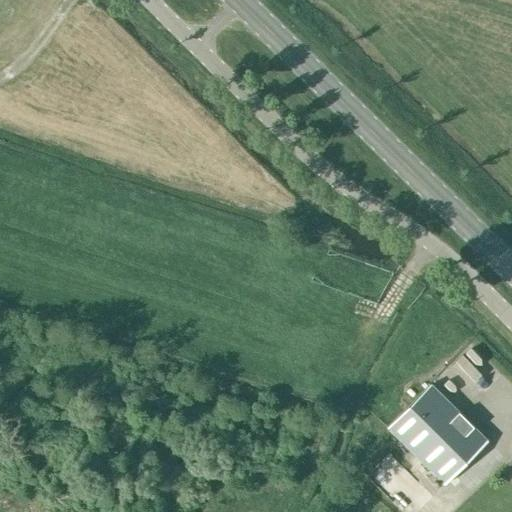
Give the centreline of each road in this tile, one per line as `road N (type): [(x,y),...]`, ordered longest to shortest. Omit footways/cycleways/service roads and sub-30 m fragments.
road 1 (unclassified): [(148,0),(333,180),(430,244),(511,320)]
road 2 (primary): [(511,270),(238,0)]
